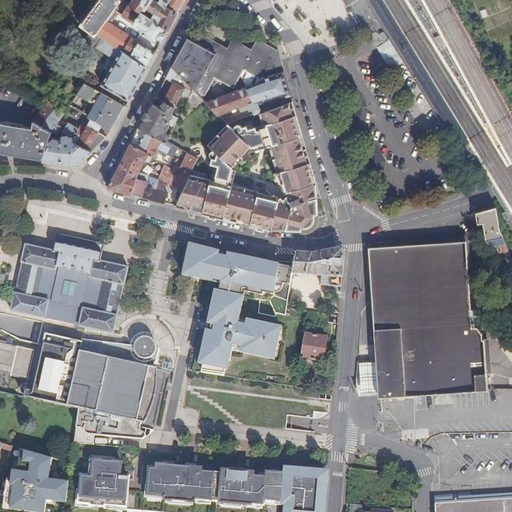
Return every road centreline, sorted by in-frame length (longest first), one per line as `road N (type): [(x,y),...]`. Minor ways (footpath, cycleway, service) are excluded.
road 1 (residential): [(352,235),(315,244),(238,235),(105,200),(87,188)]
road 2 (residential): [(352,235),(293,46),(256,0)]
road 3 (residential): [(87,188),(193,0)]
road 4 (tertiary): [(340,436),(352,235)]
road 5 (tertiary): [(511,178),(464,204),(352,235)]
road 6 (residential): [(340,436),(417,461),(424,511)]
